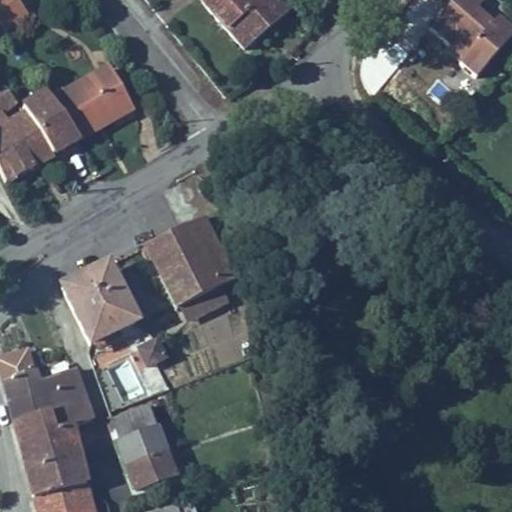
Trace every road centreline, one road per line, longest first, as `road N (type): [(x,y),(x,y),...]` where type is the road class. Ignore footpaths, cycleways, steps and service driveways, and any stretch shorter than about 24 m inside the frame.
road 1 (tertiary): [(328,71),(344,113),(511,255)]
road 2 (residential): [(219,138),(107,0)]
road 3 (residential): [(65,224),(219,138)]
road 4 (residential): [(219,138),(328,71)]
